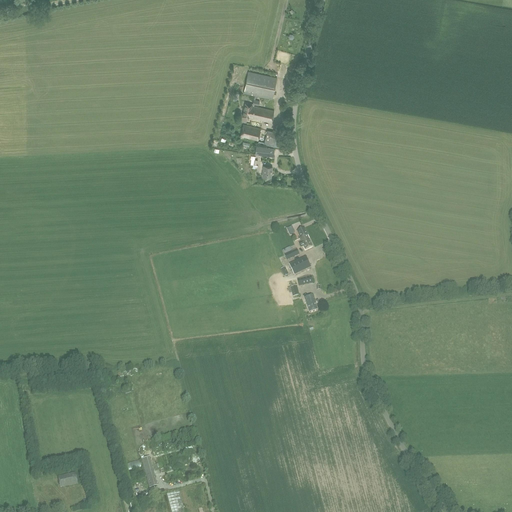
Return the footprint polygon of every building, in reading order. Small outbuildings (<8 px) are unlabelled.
[(244,93),(255,95),(256,96),(273,100),(277,78),(248,72),(244,93)] [(274,111),(254,106),(254,105),(252,105),(245,103),(242,117),(249,118),(249,117),(272,122),(274,111)] [(240,137),(258,141),(261,129),(243,125),(240,137)] [(264,144),(274,147),(277,133),(267,130),(264,144)] [(256,147),(255,155),(273,157),(275,149),(256,147)] [(271,178),(272,167),(264,166),(262,177),(271,178)] [(312,246),(307,235),(308,235),(305,228),(298,231),(301,238),(300,239),(306,250),(312,246)] [(287,260),(300,254),(297,249),(285,255),(287,260)] [(294,275),(311,267),(306,256),(289,264),(294,275)] [(299,286),(313,283),(312,276),(298,279),(299,286)] [(300,295),(297,285),(291,287),(293,297),(300,295)] [(318,310),(314,295),(305,297),(309,313),(318,310)] [(149,457),(142,459),(145,473),(153,471),(149,457)] [(129,469),(141,464),(139,460),(127,464),(129,469)] [(77,484),(75,473),(74,471),(64,473),(65,475),(58,476),(60,488),(77,484)] [(184,511),(179,491),(167,494),(171,511),(184,511)]
